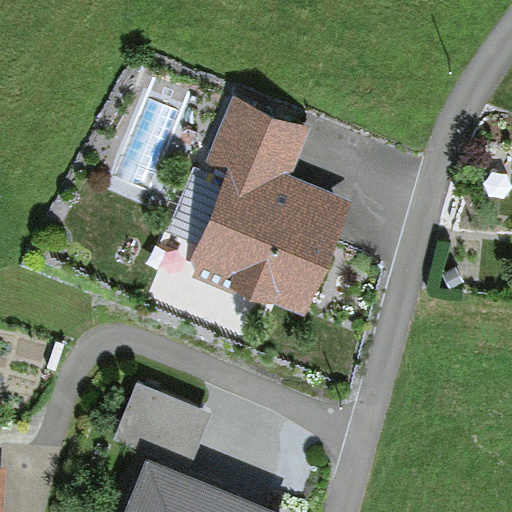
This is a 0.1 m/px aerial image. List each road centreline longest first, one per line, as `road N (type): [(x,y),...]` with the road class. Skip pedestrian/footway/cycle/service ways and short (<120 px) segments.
road 1 (residential): [(511,27),(445,121),(331,511)]
road 2 (unknown): [(349,447),(135,338),(104,337),(73,374),(34,511)]
